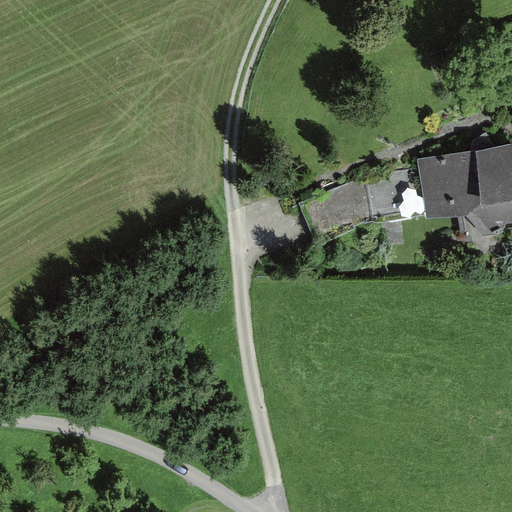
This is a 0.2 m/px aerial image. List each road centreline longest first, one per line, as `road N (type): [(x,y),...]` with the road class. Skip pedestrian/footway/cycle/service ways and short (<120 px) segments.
road 1 (track): [(274,511),(240,274),(234,141),(238,95),(276,0)]
road 2 (unclassified): [(0,419),(95,432),(141,448),(246,511)]
